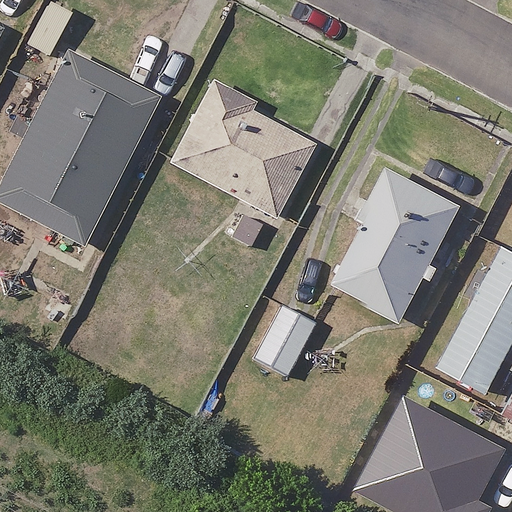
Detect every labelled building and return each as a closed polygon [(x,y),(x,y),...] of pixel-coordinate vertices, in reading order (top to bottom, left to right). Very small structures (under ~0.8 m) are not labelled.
[(155,93),(67,50),(0,184),(0,199),(81,240),(155,93)] [(315,136),(208,77),(165,155),(272,214),(315,136)] [(461,201),(390,164),(330,279),(401,316),(461,201)] [(503,361),(511,365),(511,242),(505,239),(439,362),(488,388),(503,361)] [(313,320),(279,302),(251,352),(285,371),(313,320)]
